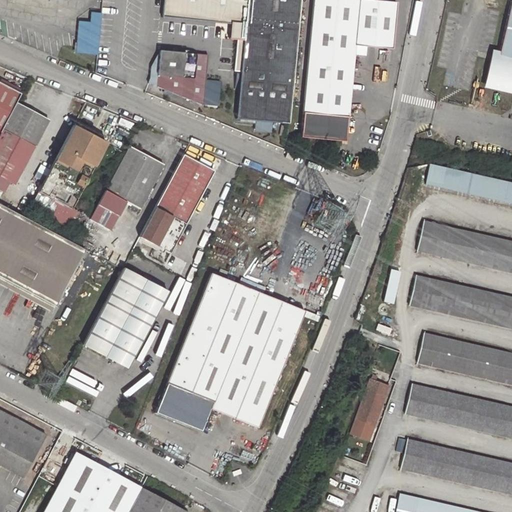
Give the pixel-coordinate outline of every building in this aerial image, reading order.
[(242,18),(243,0),(167,0),(166,10),(172,10),(242,18)] [(235,111),(258,114),(287,116),(297,0),(243,0),(242,18),(235,111)] [(390,0),(307,0),(296,131),(341,134),(349,39),(387,43),(390,0)] [(494,51),(486,87),(511,93),(511,6),(502,52),(494,51)] [(74,51),(95,52),(99,12),(89,10),(88,20),(77,19),(74,51)] [(207,55),(158,50),(155,87),(202,105),(207,55)] [(0,128),(17,97),(0,87),(0,128)] [(17,97),(0,128),(0,179),(12,186),(50,115),(17,97)] [(72,126),(37,193),(70,210),(104,143),(72,126)] [(136,209),(160,163),(127,146),(102,191),(123,202),(136,209)] [(185,151),(140,235),(172,251),(216,168),(185,151)] [(511,181),(431,163),(426,184),(511,203),(511,181)] [(123,202),(102,191),(87,220),(108,231),(123,202)] [(70,210),(37,193),(28,209),(67,229),(75,213),(70,210)] [(0,280),(54,307),(83,251),(73,246),(23,218),(0,205),(0,280)] [(511,240),(425,221),(418,249),(511,270),(511,240)] [(121,269),(82,344),(127,367),(166,293),(121,269)] [(153,414),(190,429),(204,423),(208,411),(255,429),(303,311),(260,294),(235,285),(207,273),(153,414)] [(511,294),(417,273),(409,307),(511,329),(511,294)] [(238,278),(235,285),(260,294),(263,288),(238,278)] [(394,298),(387,297),(385,313),(392,315),(394,298)] [(389,334),(391,328),(377,324),(376,331),(389,334)] [(511,347),(425,328),(417,364),(511,385),(511,347)] [(370,379),(369,378),(349,435),(371,443),(391,386),(376,381),(370,379)] [(511,404),(412,381),(404,414),(511,438),(511,404)] [(0,461),(27,475),(50,433),(0,406),(0,461)] [(200,433),(204,423),(190,429),(200,433)] [(511,457),(409,434),(408,439),(404,453),(400,470),(511,495),(511,457)] [(404,453),(408,439),(398,436),(395,450),(404,453)] [(129,511),(142,489),(77,453),(44,511),(129,511)] [(183,511),(142,489),(129,511),(183,511)] [(485,511),(399,492),(394,511),(485,511)]
